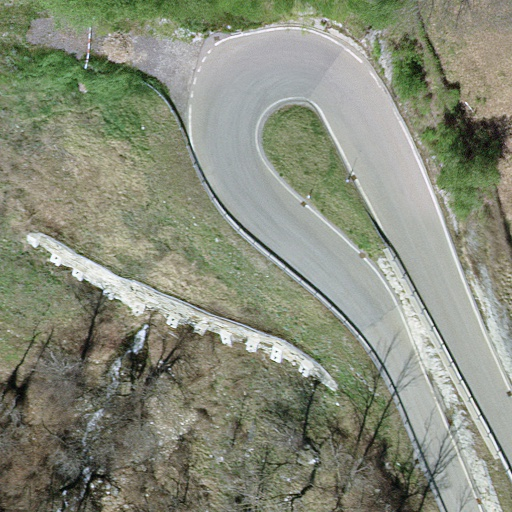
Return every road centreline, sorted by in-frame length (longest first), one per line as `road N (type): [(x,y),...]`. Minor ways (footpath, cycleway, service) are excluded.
road 1 (tertiary): [(463,511),(388,336),(346,280),(238,171),(227,140),(237,86),(257,69),(287,64),(315,68),(348,93),(511,435)]
road 2 (track): [(0,33),(237,86)]
